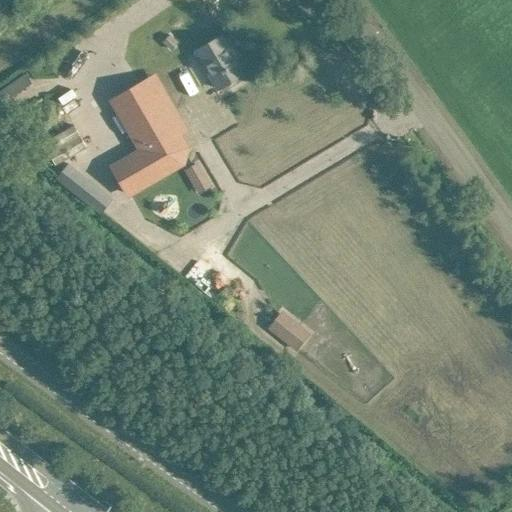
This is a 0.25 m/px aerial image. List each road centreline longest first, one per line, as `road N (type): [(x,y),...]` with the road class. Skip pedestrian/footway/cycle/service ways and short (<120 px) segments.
road 1 (unclassified): [(233,511),(0,342)]
road 2 (unclassified): [(511,230),(346,0)]
